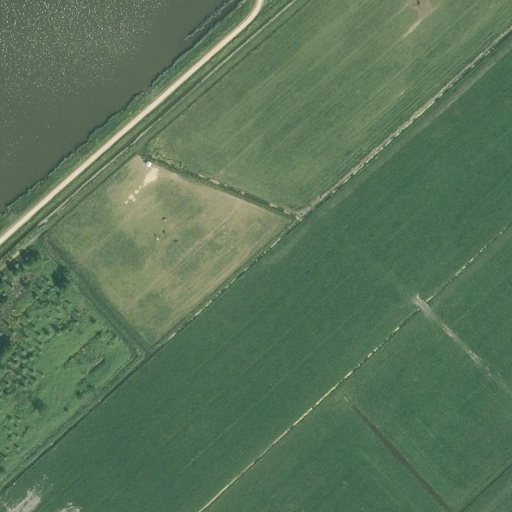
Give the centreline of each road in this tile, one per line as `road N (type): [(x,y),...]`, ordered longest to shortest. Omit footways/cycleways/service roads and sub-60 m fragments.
road 1 (unknown): [(0,269),(304,0)]
road 2 (track): [(347,241),(511,391)]
